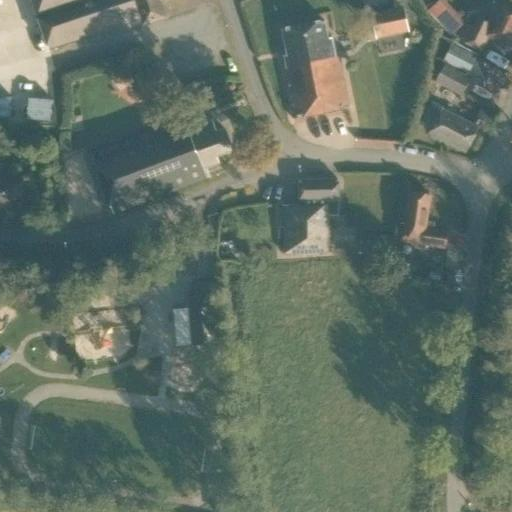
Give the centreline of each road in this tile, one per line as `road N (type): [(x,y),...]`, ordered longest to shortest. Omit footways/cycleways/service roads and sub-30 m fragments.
road 1 (unclassified): [(454,511),(487,169)]
road 2 (unclassified): [(0,233),(70,235),(123,224),(295,159)]
road 3 (unclassified): [(295,159),(487,169)]
road 4 (residential): [(295,159),(262,99),(227,0)]
